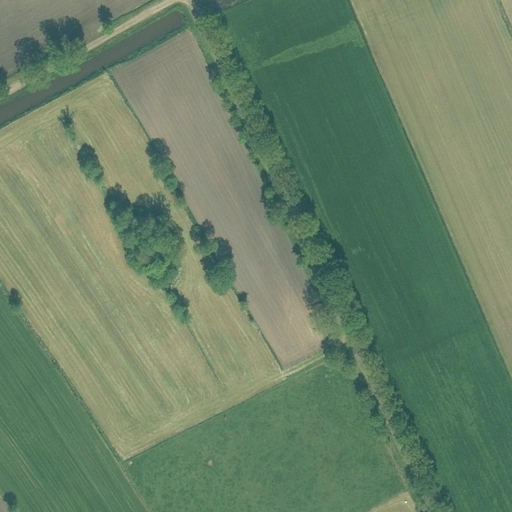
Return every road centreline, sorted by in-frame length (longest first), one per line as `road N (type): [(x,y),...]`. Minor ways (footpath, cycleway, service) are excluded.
road 1 (unclassified): [(435,511),(189,0)]
road 2 (track): [(0,91),(161,0)]
